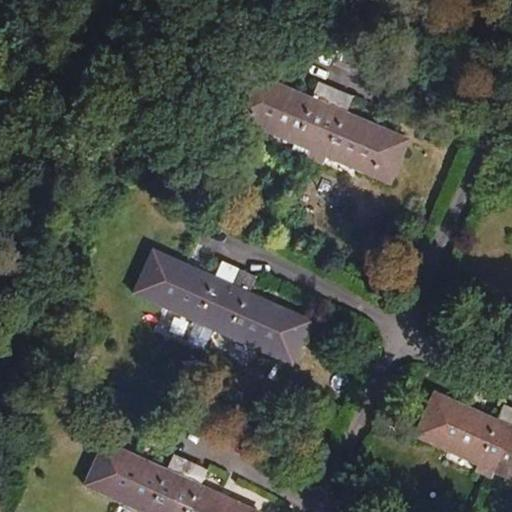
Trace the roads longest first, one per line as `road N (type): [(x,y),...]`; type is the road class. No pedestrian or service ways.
road 1 (residential): [(511,112),(491,125),(397,330)]
road 2 (unknown): [(506,113),(277,16)]
road 3 (residential): [(213,239),(397,330)]
road 4 (residential): [(397,330),(319,511)]
road 5 (residential): [(511,386),(397,330)]
